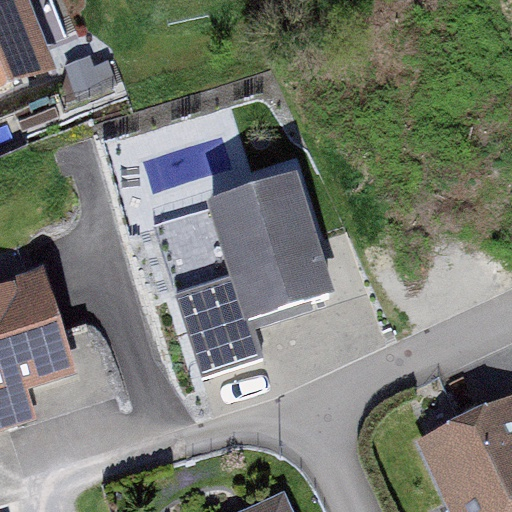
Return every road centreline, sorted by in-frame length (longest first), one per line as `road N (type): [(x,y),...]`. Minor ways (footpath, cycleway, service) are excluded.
road 1 (residential): [(302,412),(60,491)]
road 2 (residential): [(511,315),(302,412)]
